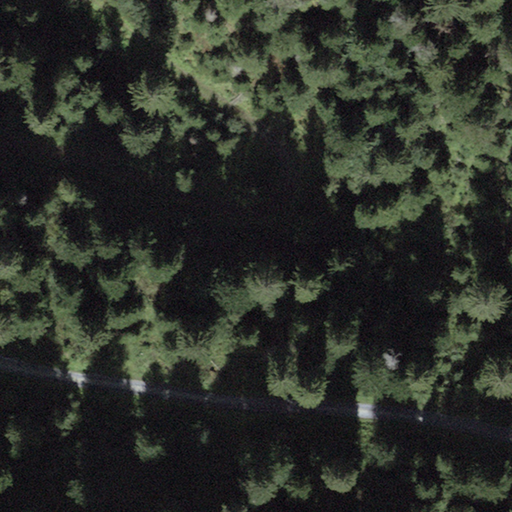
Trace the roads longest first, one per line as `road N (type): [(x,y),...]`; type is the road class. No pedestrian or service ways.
road 1 (track): [(60,0),(271,153),(272,185),(257,198),(238,197),(0,139)]
road 2 (track): [(511,440),(465,425),(79,382),(0,363)]
